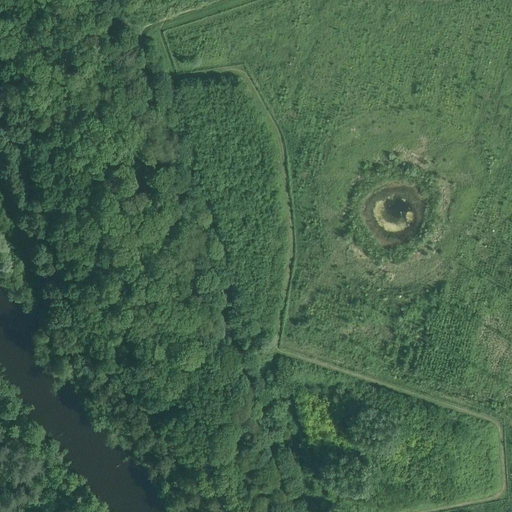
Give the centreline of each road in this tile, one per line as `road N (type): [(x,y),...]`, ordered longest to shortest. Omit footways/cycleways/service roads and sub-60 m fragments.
road 1 (track): [(16,115),(78,317),(246,511)]
road 2 (track): [(292,511),(144,70)]
road 3 (track): [(6,82),(106,48),(119,78)]
road 4 (track): [(16,115),(144,70)]
road 5 (track): [(144,70),(135,39),(145,21),(210,0)]
